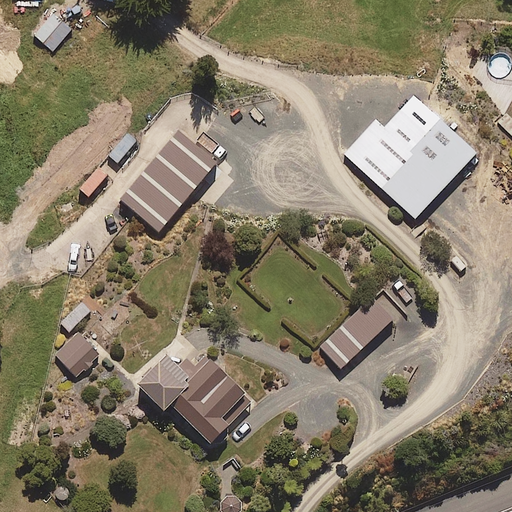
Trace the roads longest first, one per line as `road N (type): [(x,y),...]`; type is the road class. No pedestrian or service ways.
road 1 (unknown): [(463,348),(462,312),(447,279),(343,174),(311,101),(274,74),(208,53),(128,0)]
road 2 (unknown): [(300,511),(391,448),(434,406),(463,348)]
